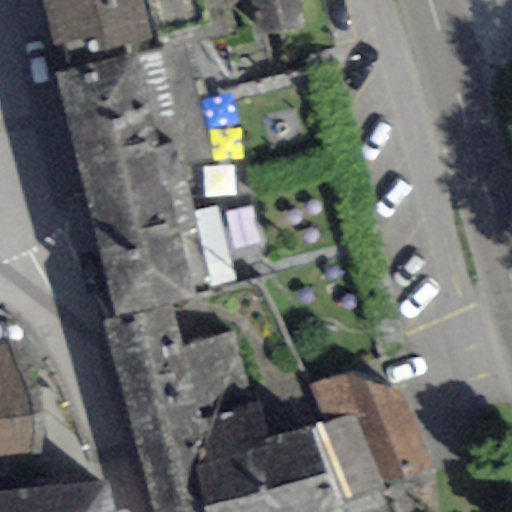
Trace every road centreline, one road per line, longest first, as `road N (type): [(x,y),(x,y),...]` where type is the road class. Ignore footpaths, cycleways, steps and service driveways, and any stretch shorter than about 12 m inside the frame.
road 1 (tertiary): [(5,206),(75,338),(141,511)]
road 2 (secondary): [(511,276),(429,0)]
road 3 (tertiary): [(5,206),(32,167),(0,0)]
